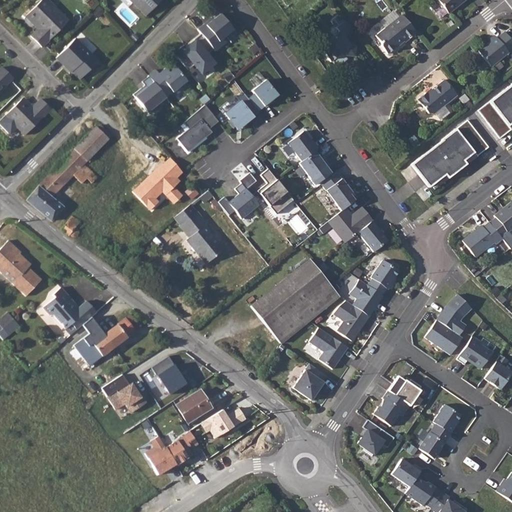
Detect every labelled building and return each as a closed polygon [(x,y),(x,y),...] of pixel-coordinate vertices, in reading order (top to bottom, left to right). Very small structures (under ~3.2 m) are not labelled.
[(52,10),(41,0),(24,17),(37,30),(30,37),(41,48),(62,26),(67,20),(54,8),(52,10)] [(45,0),(41,0),(52,10),(54,8),(45,0)] [(134,0),(133,2),(146,15),(160,0),(134,0)] [(435,0),(446,14),(462,0),(435,0)] [(203,23),(196,29),(199,33),(199,34),(212,49),(213,51),(224,42),(221,38),(232,30),(218,14),(212,19),(205,25),(203,23)] [(414,32),(400,14),(391,21),(373,35),(378,42),(378,46),(385,54),(392,48),(392,45),(399,40),(402,42),(414,32)] [(352,31),(344,20),(334,28),(337,32),(318,48),(329,61),(341,52),(343,55),(353,56),(354,46),(349,46),(343,38),(352,31)] [(192,40),(199,34),(199,33),(184,45),(185,47),(193,41),(192,40)] [(493,38),(476,52),(488,67),(506,54),(505,52),(511,46),(511,45),(502,33),(494,39),(493,38)] [(212,49),(199,34),(192,40),(193,41),(185,47),(184,45),(183,44),(172,53),(186,70),(193,65),(200,74),(212,63),(205,54),(212,49)] [(76,39),(58,59),(67,67),(68,66),(73,70),(82,79),(99,62),(76,39)] [(154,70),(147,76),(148,76),(165,97),(165,98),(172,93),(174,95),(181,90),(179,87),(186,81),(171,63),(158,74),(154,70)] [(0,92),(13,80),(1,68),(0,69),(0,92)] [(165,97),(148,76),(141,82),(144,85),(132,95),(146,112),(165,97)] [(247,98),(257,111),(263,106),(265,108),(271,103),(270,101),(272,99),(277,95),(264,79),(250,90),(253,93),(247,98)] [(428,90),(415,101),(426,114),(431,115),(454,97),(442,81),(429,91),(428,90)] [(477,111),(499,139),(510,130),(507,127),(511,123),(511,82),(510,84),(511,85),(477,111)] [(244,108),(250,103),(247,98),(242,93),(236,98),(239,101),(223,113),(228,120),(226,121),(232,129),(234,127),(237,125),(240,127),(252,117),(244,108)] [(19,103),(0,122),(0,130),(7,137),(10,137),(15,131),(23,138),(48,112),(38,102),(29,112),(19,103)] [(257,111),(250,103),(244,108),(252,117),(258,112),(257,111)] [(217,122),(203,105),(182,123),(187,129),(175,139),(187,153),(211,132),(209,129),(217,122)] [(411,165),(428,188),(431,186),(444,175),(447,179),(466,164),(463,161),(473,153),(476,157),(488,148),(466,120),(441,140),(441,141),(411,165)] [(88,134),(73,149),(86,161),(101,146),(107,139),(95,127),(88,134)] [(314,151),(317,148),(312,141),(311,142),(303,131),(287,143),(300,161),(314,151)] [(38,186),(25,200),(34,207),(51,221),(62,207),(50,197),(72,175),(81,183),(86,178),(91,183),(96,178),(83,164),(86,161),(73,149),(38,186)] [(320,159),(314,151),(300,161),(298,163),(314,184),(330,172),(325,166),(327,165),(322,158),(320,159)] [(463,161),(466,164),(476,157),(473,153),(463,161)] [(292,200),(267,169),(259,175),(266,183),(256,191),(275,214),(292,200)] [(238,181),(245,189),(256,181),(249,172),(238,181)] [(351,192),(335,172),(315,187),(336,213),(344,207),(353,200),(348,193),(351,192)] [(444,175),(431,186),(434,190),(447,179),(444,175)] [(258,205),(240,183),(233,189),(238,194),(227,203),(240,219),(258,205)] [(489,223),(500,237),(511,227),(511,204),(510,202),(493,216),(495,218),(489,223)] [(189,205),(173,218),(179,225),(178,226),(187,238),(186,239),(194,250),(194,251),(204,264),(222,249),(203,225),(205,224),(196,211),(195,212),(189,205)] [(371,221),(372,221),(361,207),(351,215),(344,207),(336,213),(327,221),(344,243),(357,232),(371,221)] [(66,222),(61,229),(72,237),(74,237),(76,237),(77,236),(78,234),(78,232),(77,231),(76,230),(74,229),(73,229),(79,222),(71,216),(66,222)] [(371,221),(357,232),(373,252),(387,240),(371,221)] [(489,223),(488,222),(482,227),(481,225),(461,241),(474,257),(493,242),(495,244),(501,238),(500,237),(489,223)] [(9,240),(0,249),(0,271),(25,297),(41,281),(25,265),(28,262),(20,254),(22,253),(9,240)] [(309,259),(250,306),(280,344),(339,296),(309,259)] [(367,285),(381,295),(386,289),(387,289),(392,282),(391,281),(398,271),(382,260),(370,277),(371,279),(367,285)] [(352,305),(368,317),(377,305),(374,303),(376,301),(378,303),(382,296),(381,295),(367,285),(358,279),(348,294),(356,299),(352,305)] [(81,325),(96,312),(86,300),(78,307),(77,308),(72,302),(73,301),(61,286),(52,294),(54,296),(42,306),(49,314),(53,314),(65,328),(71,323),(76,318),(81,325)] [(443,309),(436,320),(458,335),(465,326),(458,321),(461,317),(470,308),(461,300),(456,294),(446,305),(448,306),(445,310),(443,309)] [(359,330),(368,317),(352,305),(345,301),(338,307),(333,314),(343,321),(336,331),(351,341),(357,332),(356,331),(357,330),(359,330)] [(130,314),(125,319),(132,328),(139,323),(130,314)] [(18,325),(12,318),(1,328),(7,335),(18,325)] [(76,318),(71,323),(76,329),(81,325),(76,318)] [(132,328),(125,319),(124,318),(103,334),(98,327),(86,336),(91,343),(77,354),(81,359),(85,356),(91,364),(134,331),(132,328)] [(458,335),(436,320),(424,337),(450,355),(462,337),(458,335)] [(342,354),(347,347),(318,327),(308,342),(323,352),(318,359),(332,369),(337,361),(337,358),(341,353),(342,354)] [(471,337),(468,342),(456,359),(463,364),(466,360),(479,369),(491,353),(478,344),(479,342),(471,337)] [(500,355),(483,378),(499,390),(511,372),(503,367),(508,361),(500,355)] [(321,382),(326,375),(309,364),(292,388),(310,400),(323,382),(321,382)] [(172,365),(156,375),(168,395),(185,384),(172,365)] [(387,391),(408,406),(409,406),(420,390),(418,389),(420,386),(409,379),(407,382),(404,380),(402,383),(395,378),(387,391)] [(131,383),(108,397),(115,409),(125,403),(130,412),(144,403),(131,383)] [(176,404),(187,422),(210,408),(198,390),(176,404)] [(378,406),(372,414),(390,426),(398,415),(401,416),(408,406),(387,391),(382,398),(383,399),(379,408),(378,406)] [(432,422),(449,434),(454,427),(453,426),(460,415),(444,405),(432,422)] [(245,419),(238,408),(225,416),(221,409),(200,423),(205,432),(209,430),(214,438),(245,419)] [(393,438),(367,420),(362,427),(366,430),(357,444),(363,448),(362,450),(371,456),(372,454),(373,455),(381,443),(387,447),(393,438)] [(190,431),(165,446),(176,464),(194,453),(191,448),(198,444),(190,431)] [(418,448),(433,459),(444,442),(429,432),(418,448)] [(159,435),(151,440),(155,447),(145,452),(157,473),(168,467),(168,468),(176,464),(165,446),(159,435)] [(408,487),(415,477),(421,469),(414,464),(412,467),(401,459),(390,474),(408,487)] [(500,484),(495,491),(511,502),(511,472),(509,475),(502,485),(500,484)] [(500,484),(502,485),(509,475),(507,473),(500,484)] [(430,508),(441,492),(427,482),(425,483),(415,477),(408,487),(404,493),(422,505),(423,503),(430,508)] [(449,497),(441,492),(430,508),(430,509),(433,511),(463,511),(466,509),(453,500),(451,503),(447,500),(449,497)]
